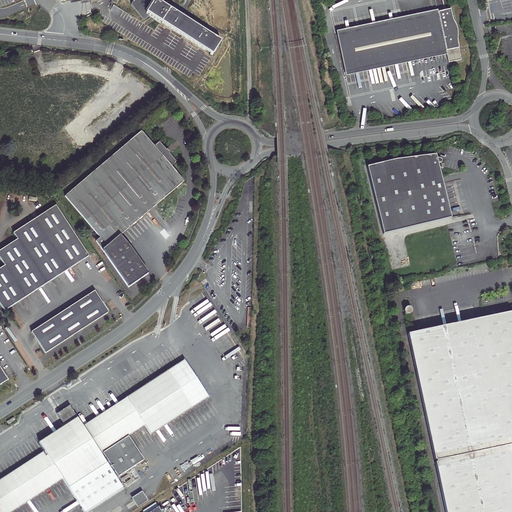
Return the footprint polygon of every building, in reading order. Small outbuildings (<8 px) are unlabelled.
[(167,0),(131,0),(128,6),(141,22),(149,15),(160,22),(159,24),(210,57),(219,43),(164,7),(163,9),(160,7),(168,1),(167,0)] [(338,36),(345,73),(446,52),(449,64),(462,61),(458,45),(459,42),(459,37),(458,34),(457,29),(456,26),(455,22),(453,19),(452,11),(445,13),(444,10),(434,12),(434,16),(338,36)] [(46,100),(10,97),(9,113),(42,116),(41,127),(57,129),(58,114),(63,111),(64,111),(95,88),(85,75),(71,85),(68,85),(51,97),(50,97),(46,100)] [(137,134),(60,197),(94,240),(91,241),(126,291),(145,276),(131,253),(117,237),(179,184),(165,167),(170,161),(157,146),(151,151),(137,134)] [(392,161),(364,168),(381,236),(448,220),(436,170),(435,169),(436,165),(438,165),(438,164),(438,161),(426,157),(392,161)] [(54,207),(10,234),(15,242),(0,250),(0,265),(1,268),(0,268),(0,310),(2,313),(86,258),(54,207)] [(92,292),(29,333),(43,355),(106,313),(92,292)] [(511,511),(511,311),(486,317),(405,335),(443,511),(511,511)] [(67,408),(55,416),(62,428),(37,445),(42,453),(0,480),(0,511),(12,511),(60,481),(79,511),(85,511),(119,489),(97,456),(142,428),(148,438),(207,399),(182,362),(80,429),(67,408)] [(132,498),(137,507),(148,501),(142,492),(132,498)]
